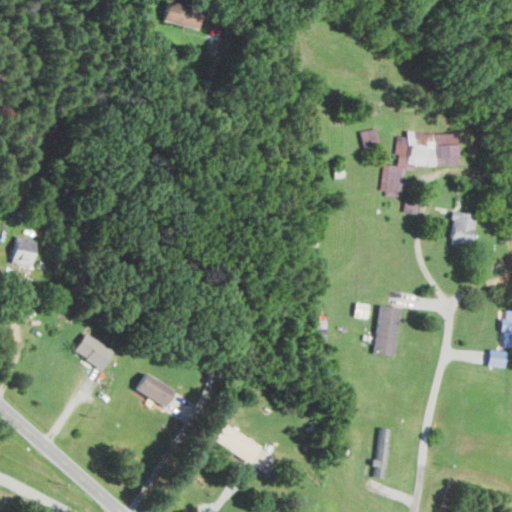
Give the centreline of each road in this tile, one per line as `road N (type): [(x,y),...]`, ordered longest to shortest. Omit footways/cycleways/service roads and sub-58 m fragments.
road 1 (residential): [(419,511),(449,317),(470,292),(511,279),(502,0)]
road 2 (primary): [(0,404),(123,511)]
